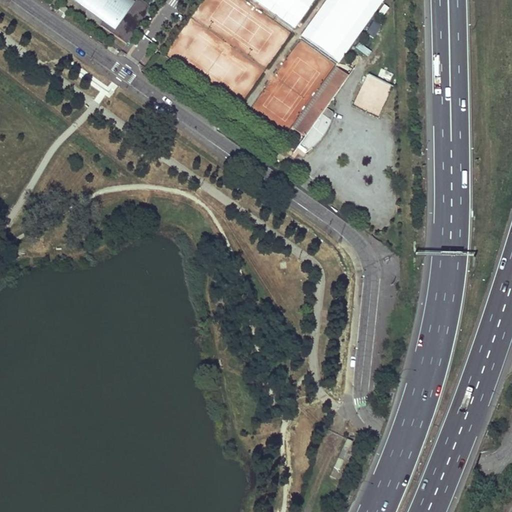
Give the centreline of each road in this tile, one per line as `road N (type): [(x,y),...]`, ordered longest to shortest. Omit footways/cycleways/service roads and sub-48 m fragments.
road 1 (tertiary): [(382,427),(360,390),(371,274),(356,241),(20,0)]
road 2 (motorway): [(447,0),(452,231),(445,291),(431,361),(375,511)]
road 3 (motorway): [(425,511),(511,280)]
